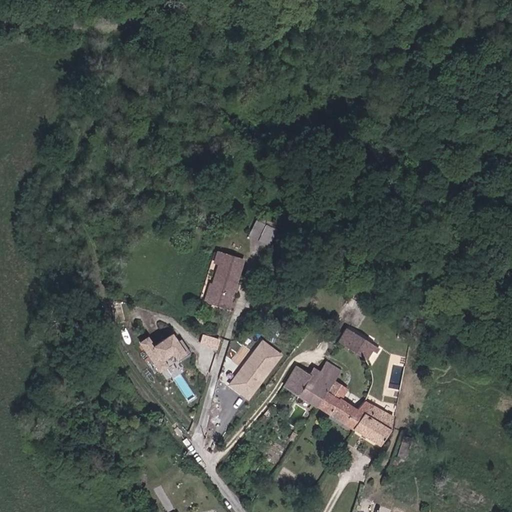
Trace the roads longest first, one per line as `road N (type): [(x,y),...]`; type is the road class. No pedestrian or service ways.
road 1 (track): [(192,441),(134,371),(68,190),(93,118),(166,0)]
road 2 (unclassified): [(0,21),(102,28),(160,0)]
